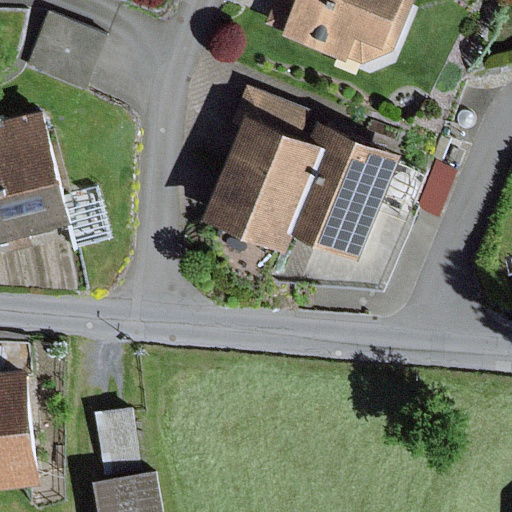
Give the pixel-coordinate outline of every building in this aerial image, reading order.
[(274,0),(265,24),(351,59),(353,55),(367,60),(398,46),(415,0),(274,0)] [(52,9),(31,63),(88,85),(109,31),(52,9)] [(237,109),(305,134),(316,105),(248,80),(237,109)] [(0,117),(0,233),(76,214),(49,105),(0,117)] [(305,134),(252,114),(213,215),(289,244),(296,225),(329,144),(305,134)] [(338,122),(329,144),(296,225),(320,234),(365,253),(388,198),(407,150),(338,122)] [(436,161),(419,205),(440,213),(458,169),(436,161)] [(365,253),(320,234),(299,280),(387,286),(418,209),(388,198),(365,253)] [(30,367),(0,371),(0,485),(45,479),(30,367)] [(98,409),(107,478),(147,472),(138,404),(98,409)] [(107,478),(101,479),(106,511),(168,511),(162,469),(147,472),(107,478)]
